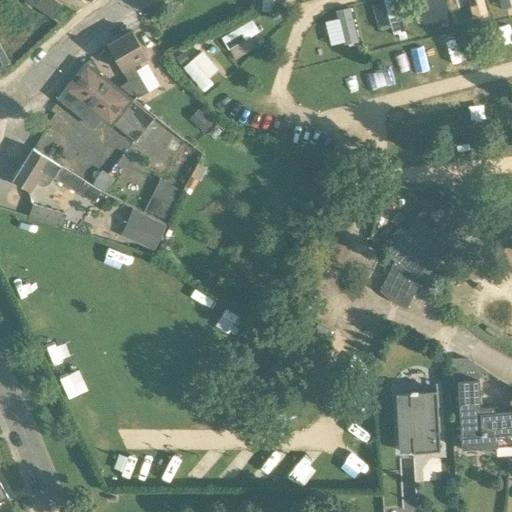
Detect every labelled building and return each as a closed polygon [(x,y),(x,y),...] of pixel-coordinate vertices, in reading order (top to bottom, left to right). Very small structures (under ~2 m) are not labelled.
[(31,0),(56,18),(66,4),(60,0),(31,0)] [(387,0),(397,30),(407,26),(398,0),(387,0)] [(421,0),(426,23),(450,18),(446,0),(421,0)] [(353,5),(338,9),(347,43),(362,39),(353,5)] [(255,17),(224,35),(232,48),(263,30),(255,17)] [(135,100),(149,92),(133,66),(147,58),(132,32),(107,46),(128,83),(121,87),(135,100)] [(204,87),(224,72),(206,49),(186,65),(204,87)] [(183,53),(176,59),(182,67),(190,62),(183,53)] [(136,143),(154,119),(86,65),(59,99),(94,127),(100,120),(111,128),(114,124),(136,143)] [(204,132),(213,123),(199,109),(190,118),(204,132)] [(412,164),(434,158),(422,115),(400,121),(412,164)] [(87,184),(77,178),(33,150),(13,181),(29,192),(35,184),(38,186),(45,186),(50,184),(54,178),(77,192),(78,191),(94,202),(101,193),(87,184)] [(106,193),(115,178),(101,169),(91,184),(106,193)] [(180,189),(161,178),(144,211),(166,222),(182,191),(180,190),(180,189)] [(407,309),(420,283),(452,249),(426,204),(421,196),(418,198),(423,208),(385,252),(395,261),(380,291),(392,302),(407,309)] [(56,227),(62,210),(34,201),(29,218),(56,227)] [(153,255),(166,225),(140,214),(129,239),(148,248),(146,252),(153,255)] [(196,325),(212,294),(181,278),(165,309),(196,325)] [(511,412),(480,414),(479,381),(470,381),(468,360),(450,361),(451,376),(449,376),(450,384),(458,383),(461,450),(511,446),(511,412)] [(409,393),(396,394),(399,452),(413,451),(413,452),(440,451),(439,432),(440,432),(438,389),(436,389),(436,391),(418,392),(417,390),(410,391),(410,393),(409,393)]
